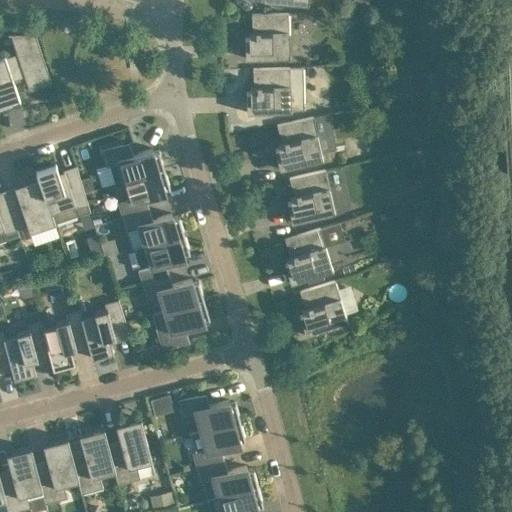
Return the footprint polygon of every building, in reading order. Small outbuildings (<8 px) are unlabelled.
[(351,0),(350,1),(350,10),(369,9),(368,0),(351,0)] [(302,29),(302,12),(290,11),(289,29),(302,29)] [(406,12),(407,31),(422,30),(421,11),(406,12)] [(289,12),(252,13),(252,36),(245,36),(246,57),(290,56),(289,12)] [(35,33),(10,33),(17,52),(5,56),(5,54),(0,55),(0,107),(20,101),(13,79),(25,76),(29,89),(51,82),(35,33)] [(426,100),(424,59),(407,60),(410,101),(426,100)] [(303,66),(290,66),(253,67),(254,91),(246,91),(247,111),(291,110),(291,108),(304,108),(303,66)] [(313,115),(277,123),(282,146),(275,148),(280,168),(323,158),(313,115)] [(427,121),(411,122),(413,142),(429,141),(427,121)] [(153,150),(152,147),(132,153),(128,141),(103,149),(108,163),(109,162),(115,182),(125,179),(164,167),(159,148),(153,150)] [(36,169),(38,177),(39,177),(51,212),(52,212),(55,223),(92,211),(76,164),(58,170),(56,163),(36,169)] [(415,183),(433,181),(430,164),(413,166),(415,183)] [(170,185),(164,167),(125,179),(131,198),(119,201),(123,215),(148,207),(145,196),(165,190),(164,187),(170,185)] [(325,168),(289,177),(294,200),(287,201),(292,221),(335,211),(325,168)] [(30,232),(55,223),(52,212),(51,212),(39,177),(38,177),(15,185),(17,191),(6,195),(18,229),(28,226),(30,232)] [(5,233),(18,229),(6,195),(0,196),(0,241),(7,239),(5,233)] [(428,198),(414,202),(419,216),(432,211),(428,198)] [(152,218),(148,207),(123,215),(127,228),(139,224),(145,244),(184,232),(178,214),(173,215),(172,212),(152,218)] [(320,227),(285,238),(292,260),(285,262),(291,282),(333,269),(320,227)] [(139,267),(143,280),(168,272),(165,261),(185,255),(184,252),(190,250),(184,232),(145,244),(151,263),(139,267)] [(432,250),(437,247),(444,243),(439,233),(438,234),(427,239),(432,250)] [(15,280),(11,268),(0,271),(0,276),(3,284),(15,280)] [(171,283),(168,272),(143,280),(147,293),(159,290),(165,309),(204,297),(198,279),(193,280),(192,277),(171,283)] [(335,279),(300,290),(307,312),(300,315),(306,334),(348,321),(335,279)] [(209,316),(204,297),(165,309),(153,313),(163,346),(188,339),(185,327),(205,321),(204,318),(209,316)] [(95,312),(82,315),(81,316),(89,342),(88,342),(92,356),(113,350),(110,337),(129,331),(118,298),(104,302),(106,307),(94,310),(95,312)] [(71,347),(88,342),(89,342),(81,316),(82,315),(80,308),(66,312),(67,317),(55,320),(56,322),(43,326),(50,353),(49,353),(53,367),(75,361),(71,347)] [(29,322),(40,319),(37,309),(26,312),(29,322)] [(17,333),(4,336),(11,363),(10,363),(14,377),(36,371),(32,357),(49,353),(50,353),(43,326),(41,318),(40,319),(29,322),(27,322),(28,328),(17,331),(17,333)] [(0,365),(10,363),(11,363),(4,336),(2,329),(0,329),(0,365)] [(203,335),(194,337),(197,348),(206,346),(203,335)] [(200,429),(240,419),(235,400),(234,400),(230,402),(229,398),(208,404),(205,392),(180,399),(183,413),(185,413),(187,420),(197,418),(200,429)] [(154,416),(174,410),(169,393),(149,399),(154,416)] [(118,483),(140,477),(155,473),(141,417),(116,424),(120,438),(108,441),(107,441),(115,469),(114,470),(118,483)] [(245,437),(240,419),(200,429),(206,449),(194,452),(198,465),(223,459),(220,448),(241,442),(240,439),(245,437)] [(100,473),(114,470),(115,469),(107,441),(108,441),(104,427),(79,433),(83,448),(71,451),(78,479),(81,492),(103,486),(100,473)] [(63,483),(78,479),(71,451),(68,436),(43,443),(47,457),(35,461),(34,461),(42,489),(41,489),(45,502),(46,502),(67,496),(63,483)] [(45,502),(41,489),(42,489),(34,461),(35,461),(31,446),(6,453),(10,467),(0,469),(0,478),(5,499),(8,511),(30,506),(31,511),(47,507),(46,502),(45,502)] [(226,469),(223,459),(198,465),(201,479),(213,476),(218,495),(258,484),(253,466),(247,467),(246,464),(226,469)] [(258,484),(218,495),(222,511),(243,511),(258,508),(258,504),(263,503),(258,484)] [(149,495),(152,506),(174,500),(172,489),(149,495)]
